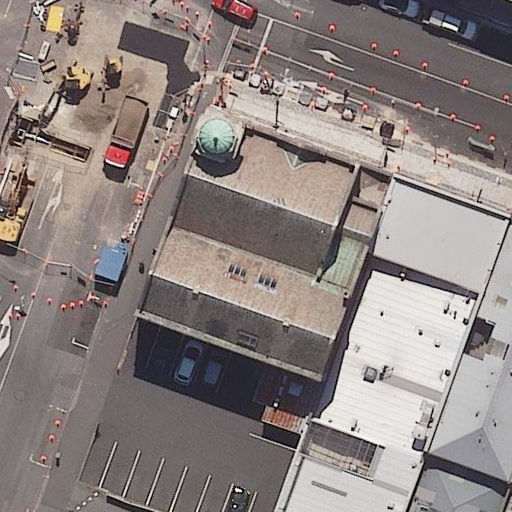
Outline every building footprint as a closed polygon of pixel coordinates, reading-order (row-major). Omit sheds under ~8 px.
[(511,0),(485,0),(511,9),(511,0)] [(394,173),(224,112),(149,322),(319,383),(394,173)] [(438,442),(511,235),(511,213),(418,181),(299,511),(412,511),(431,462),(438,442)] [(511,235),(438,442),(511,468),(511,235)] [(511,511),(511,490),(431,462),(412,511),(511,511)]
